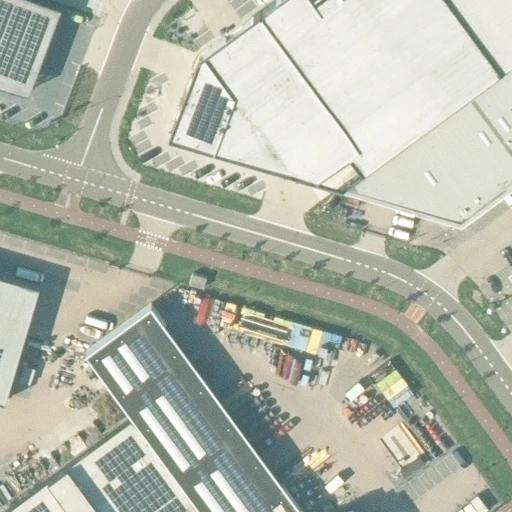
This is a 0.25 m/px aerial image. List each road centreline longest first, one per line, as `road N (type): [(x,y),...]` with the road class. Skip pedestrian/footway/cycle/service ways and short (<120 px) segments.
road 1 (unclassified): [(76,180),(358,263),(425,291)]
road 2 (unclassified): [(76,180),(144,0)]
road 3 (unclassified): [(425,291),(511,396)]
